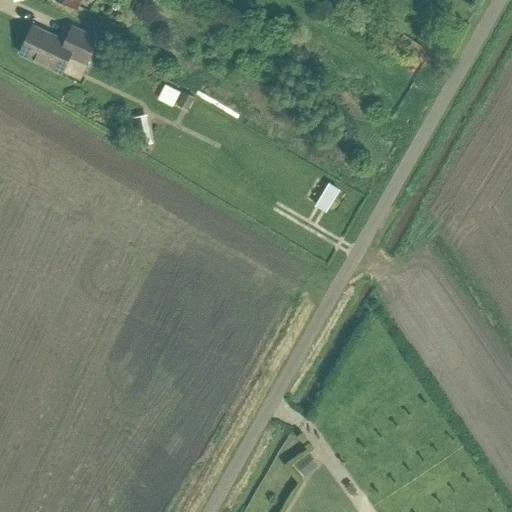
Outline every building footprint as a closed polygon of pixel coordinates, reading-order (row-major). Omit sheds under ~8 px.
[(57,0),(76,9),(80,0),(57,0)] [(66,43),(33,27),(20,55),(62,74),(70,57),(86,65),(98,40),(72,28),(66,43)] [(182,93),(176,105),(187,110),(193,98),(182,93)] [(149,132),(136,135),(138,145),(151,142),(149,132)] [(320,202),(331,183),(320,177),(310,196),(320,202)] [(333,181),(322,204),(334,210),(345,187),(333,181)] [(309,454),(295,464),(304,475),(317,464),(309,454)]
